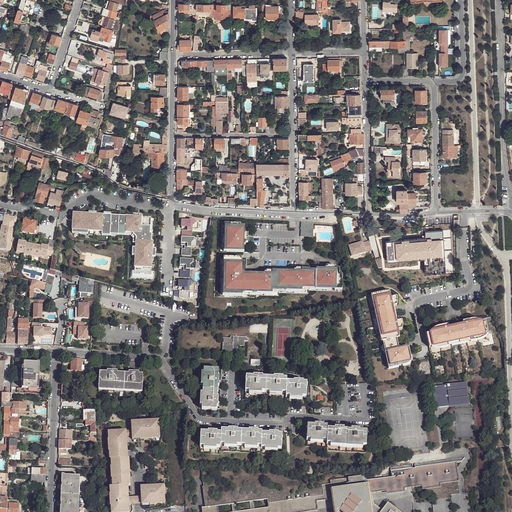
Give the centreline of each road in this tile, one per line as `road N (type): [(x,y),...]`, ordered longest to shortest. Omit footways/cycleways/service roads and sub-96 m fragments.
road 1 (motorway): [(477,0),(489,242),(511,319)]
road 2 (motorway): [(511,276),(494,169),(493,0)]
road 3 (residential): [(511,207),(499,0)]
road 4 (residential): [(0,135),(123,187),(171,198)]
road 5 (residential): [(56,352),(49,511)]
road 6 (residential): [(364,81),(368,213)]
road 7 (residential): [(433,82),(437,213)]
road 8 (residential): [(171,198),(212,211),(294,213)]
road 9 (residential): [(172,134),(293,135)]
